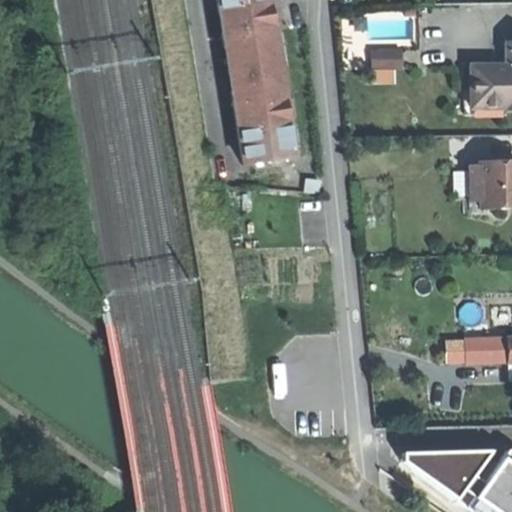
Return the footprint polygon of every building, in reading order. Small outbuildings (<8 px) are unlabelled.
[(218,0),(245,166),(293,159),(292,149),(299,148),(295,126),(288,127),(287,120),(294,119),(291,100),(284,102),(283,92),(290,91),(285,60),(281,33),(273,34),(272,25),(279,24),(276,6),(268,7),(267,0),(218,0)] [(405,52),(374,53),(374,70),(377,70),(397,70),(405,70),(405,52)] [(471,108),(505,108),(505,67),(471,67),(471,108)] [(397,85),(397,70),(377,70),(377,85),(397,85)] [(511,162),(479,163),(479,166),(480,202),(480,210),(511,209),(511,162)] [(468,202),(480,202),(479,166),(467,167),(468,202)] [(511,339),(465,340),(465,362),(511,361),(511,339)] [(511,511),(511,459),(500,451),(401,452),(396,461),(463,511),(511,511)]
